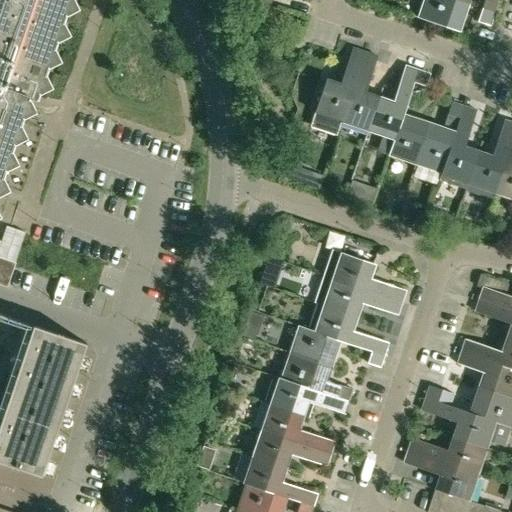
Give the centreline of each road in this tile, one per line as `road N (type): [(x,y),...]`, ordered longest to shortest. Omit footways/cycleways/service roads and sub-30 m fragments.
road 1 (residential): [(364,511),(445,253)]
road 2 (residential): [(445,253),(276,196),(221,188)]
road 3 (residential): [(328,0),(323,14),(502,74),(511,69)]
road 4 (tertiary): [(221,188),(216,99),(178,0)]
road 5 (residential): [(174,358),(0,299)]
road 6 (tertiary): [(174,358),(221,188)]
road 7 (tertiary): [(120,511),(174,358)]
